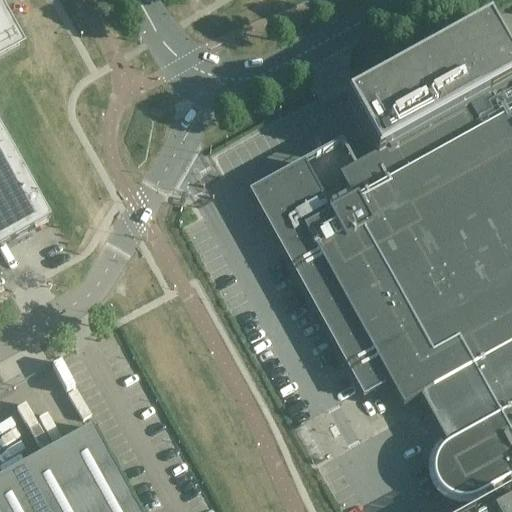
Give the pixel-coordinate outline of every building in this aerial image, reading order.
[(0,56),(20,46),(0,9),(0,56)] [(453,444),(511,412),(511,65),(490,26),(349,104),(378,157),(355,170),(341,144),(247,196),(361,401),(389,386),(403,411),(427,397),(453,444)] [(0,248),(51,220),(0,127),(0,248)] [(511,511),(511,412),(453,444),(446,448),(442,452),(438,456),(436,461),(434,464),(433,468),(433,474),(433,478),(434,483),(437,489),(439,493),(443,497),(447,500),(452,503),(458,505),(466,505),(474,504),(482,500),(492,494),(498,505),(486,511),(511,511)] [(0,511),(137,511),(94,434),(92,430),(0,480),(0,511)]
